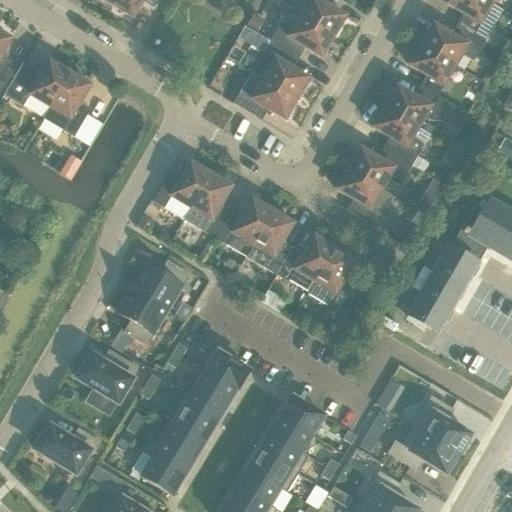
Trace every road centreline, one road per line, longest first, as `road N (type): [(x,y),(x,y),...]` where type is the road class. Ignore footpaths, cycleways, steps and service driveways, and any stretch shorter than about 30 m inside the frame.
road 1 (residential): [(0,446),(99,279),(121,210),(180,117)]
road 2 (residential): [(409,0),(297,185),(180,117)]
road 3 (residential): [(180,117),(181,101),(12,0)]
